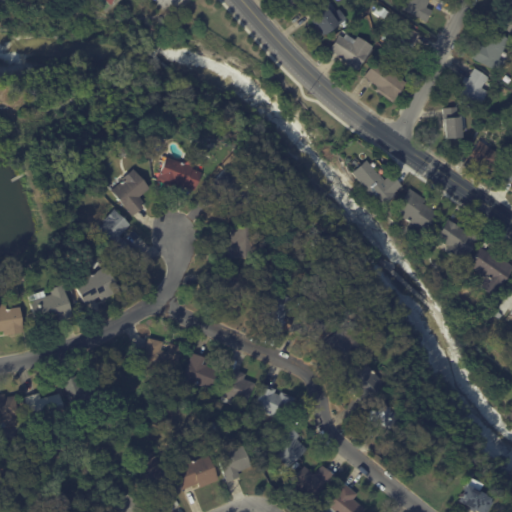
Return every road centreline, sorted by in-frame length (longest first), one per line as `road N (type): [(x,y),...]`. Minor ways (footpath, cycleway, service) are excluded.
road 1 (tertiary): [(511,221),(276,48),(235,0)]
road 2 (residential): [(161,305),(300,370),(336,447),(426,511)]
road 3 (residential): [(0,365),(77,343),(161,305),(173,275),(171,235)]
road 4 (residential): [(392,140),(465,0)]
